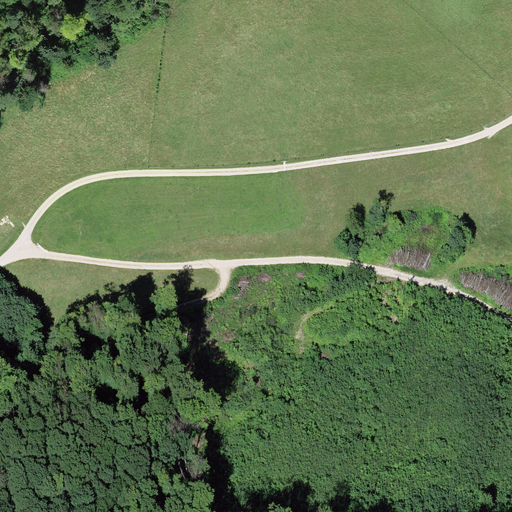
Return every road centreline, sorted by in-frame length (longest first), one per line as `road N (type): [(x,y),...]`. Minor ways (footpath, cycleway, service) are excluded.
road 1 (track): [(511,122),(478,137),(299,167),(118,171),(67,185),(0,262)]
road 2 (track): [(511,318),(359,263),(223,266),(18,246)]
road 3 (track): [(223,266),(219,293),(99,333),(0,380)]
